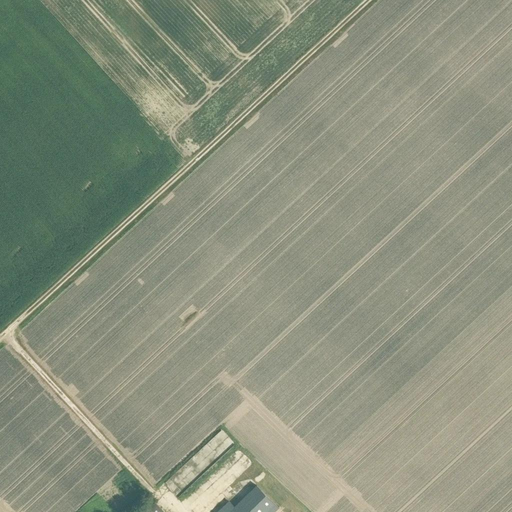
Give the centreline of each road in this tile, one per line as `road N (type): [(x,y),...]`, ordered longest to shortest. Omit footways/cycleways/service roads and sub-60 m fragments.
road 1 (track): [(370,0),(0,344)]
road 2 (track): [(175,511),(7,338)]
